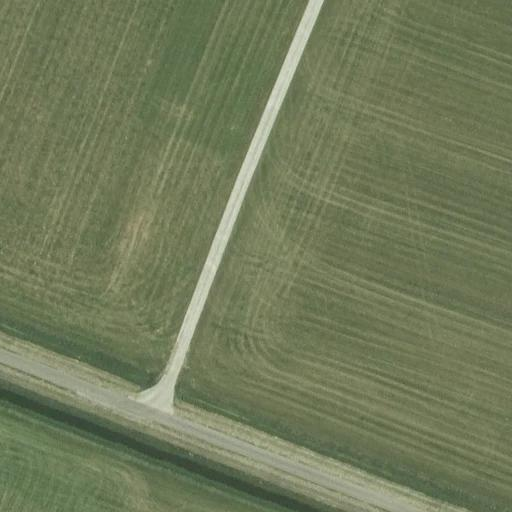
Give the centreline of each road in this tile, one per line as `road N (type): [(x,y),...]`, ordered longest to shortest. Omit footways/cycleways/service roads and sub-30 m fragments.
road 1 (unknown): [(149,413),(320,0)]
road 2 (unclassified): [(406,511),(0,356)]
